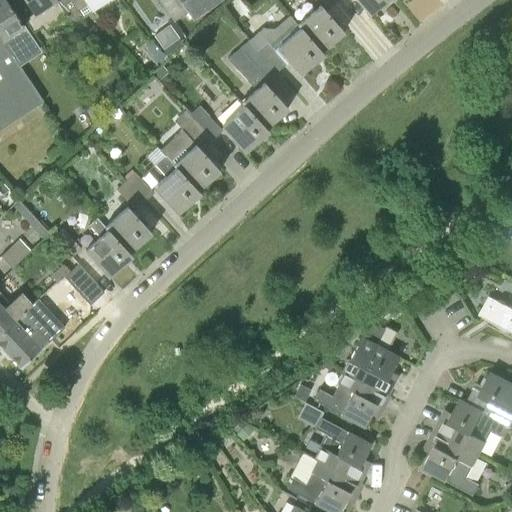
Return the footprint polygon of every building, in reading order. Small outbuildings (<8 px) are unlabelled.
[(0,0),(0,36),(14,58),(26,50),(15,34),(24,27),(6,0),(0,0)] [(44,30),(67,15),(57,0),(24,0),(35,16),(26,21),(34,32),(42,27),(44,30)] [(93,11),(90,5),(86,0),(57,0),(67,15),(80,34),(88,28),(81,19),(93,11)] [(158,0),(174,22),(188,13),(193,20),(221,0),(158,0)] [(338,1),(337,0),(321,0),(329,9),(338,1)] [(387,0),(358,0),(371,14),(387,0)] [(298,24),(322,52),(344,32),(320,5),(298,24)] [(322,52),(298,24),(290,15),(275,29),(264,28),(250,39),(275,69),(287,58),(301,75),(324,55),(322,52)] [(0,129),(43,101),(30,81),(20,67),(14,58),(0,36),(0,129)] [(266,129),(288,109),(265,83),(277,72),(274,69),(275,69),(250,39),(227,58),(256,89),(242,102),(244,105),(266,129)] [(145,59),(151,65),(162,56),(156,49),(145,59)] [(153,72),(161,80),(172,69),(164,61),(153,72)] [(269,132),(266,129),(244,105),(222,125),(246,152),(269,132)] [(198,191),(220,171),(201,150),(213,140),(194,119),(184,108),(171,120),(175,125),(154,144),(165,156),(198,191)] [(203,110),(194,119),(213,140),(222,131),(203,110)] [(201,194),(198,191),(165,156),(155,165),(166,176),(154,187),(178,214),(201,194)] [(125,181),(144,202),(153,193),(134,173),(125,181)] [(135,210),(144,202),(125,181),(116,189),(135,210)] [(105,226),(130,253),(151,233),(126,206),(105,226)] [(130,253),(105,226),(97,217),(89,225),(99,237),(85,250),(110,276),(132,256),(130,253)] [(73,257),(82,248),(63,227),(53,236),(73,257)] [(12,268),(33,248),(31,246),(22,236),(0,256),(12,268)] [(51,275),(57,283),(64,277),(70,272),(64,264),(51,275)] [(90,305),(104,292),(78,264),(70,272),(64,277),(90,305)] [(0,334),(15,320),(33,304),(21,292),(4,307),(0,303),(0,334)] [(15,320),(0,334),(0,344),(21,367),(64,328),(52,315),(29,336),(15,320)] [(342,371),(344,372),(387,394),(398,375),(391,371),(399,357),(387,350),(397,332),(386,326),(385,328),(372,324),(365,338),(361,337),(342,371)] [(467,402),(511,426),(511,423),(511,382),(491,371),(484,386),(477,383),(467,402)] [(387,394),(344,372),(332,396),(319,389),(314,400),(364,427),(372,412),(378,416),(389,395),(387,394)] [(505,437),(511,426),(467,402),(460,399),(453,413),(447,410),(436,430),(480,453),(492,430),(505,437)] [(314,459),(318,461),(360,481),(370,462),(363,459),(371,444),(321,417),(315,428),(328,435),(314,459)] [(238,432),(244,439),(253,431),(247,424),(238,432)] [(480,453),(436,430),(425,450),(432,453),(424,468),(474,495),(480,484),(467,477),(480,453)] [(291,476),(293,477),(287,488),(332,511),(339,511),(345,500),(352,504),(363,483),(360,481),(318,461),(314,459),(303,453),(291,476)]
